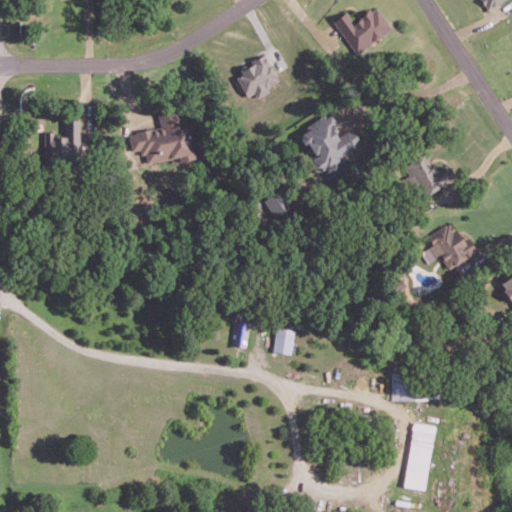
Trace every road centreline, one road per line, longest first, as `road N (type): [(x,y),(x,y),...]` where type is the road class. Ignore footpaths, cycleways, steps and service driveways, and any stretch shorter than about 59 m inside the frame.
road 1 (residential): [(252,0),(163,59),(125,66),(0,63)]
road 2 (residential): [(429,0),(511,124)]
